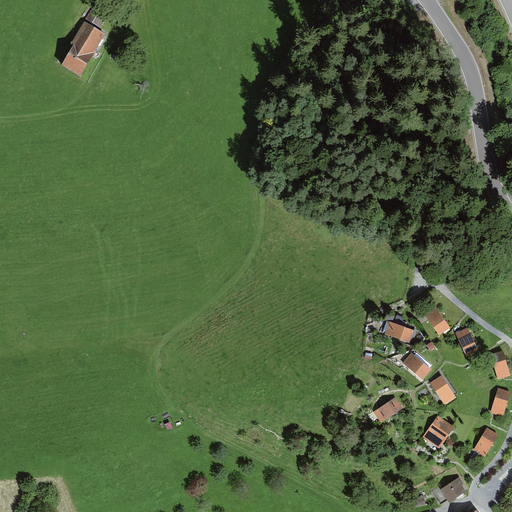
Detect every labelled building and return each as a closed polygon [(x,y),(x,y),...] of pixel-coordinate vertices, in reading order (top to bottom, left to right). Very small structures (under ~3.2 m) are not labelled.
[(106,32),(85,20),(60,67),(81,78),(106,32)] [(437,310),(426,317),(441,339),(452,332),(437,310)] [(415,330),(390,322),(386,333),(411,342),(415,330)] [(470,328),(458,334),(469,356),(480,351),(470,328)] [(505,351),(493,355),(500,379),(511,376),(505,351)] [(432,368),(412,352),(404,362),(424,378),(432,368)] [(443,376),(433,383),(446,404),(457,397),(443,376)] [(509,393),(498,389),(492,412),(495,413),(502,415),(509,393)] [(397,397),(375,411),(382,422),(404,409),(397,397)] [(453,428),(438,417),(423,437),(430,442),(439,448),(453,428)] [(497,435),(487,429),(474,449),(478,452),(484,456),(497,435)] [(458,477),(433,493),(441,505),(444,503),(447,501),(448,503),(466,492),(461,485),(463,484),(458,477)]
